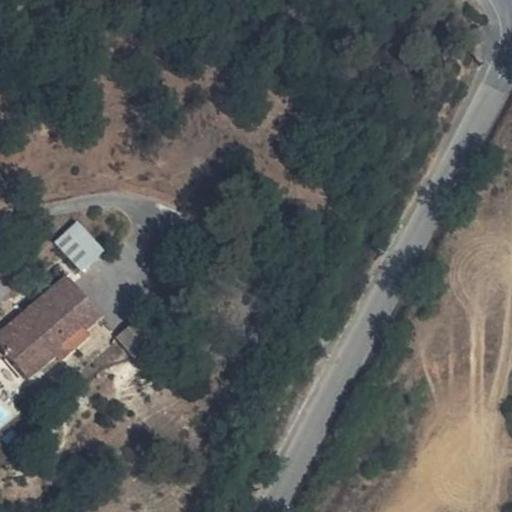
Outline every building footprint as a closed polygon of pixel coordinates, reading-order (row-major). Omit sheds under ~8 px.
[(487,37),(477,27),(470,33),(480,44),(487,37)] [(80,222),(57,241),(83,270),(105,251),(80,222)] [(97,318),(62,277),(20,310),(31,322),(0,347),(0,355),(21,381),(49,359),(45,354),(76,329),(80,333),(97,318)] [(0,347),(31,322),(20,310),(0,326),(0,347)] [(80,333),(76,329),(45,354),(49,359),(53,363),(85,338),(80,333)]
